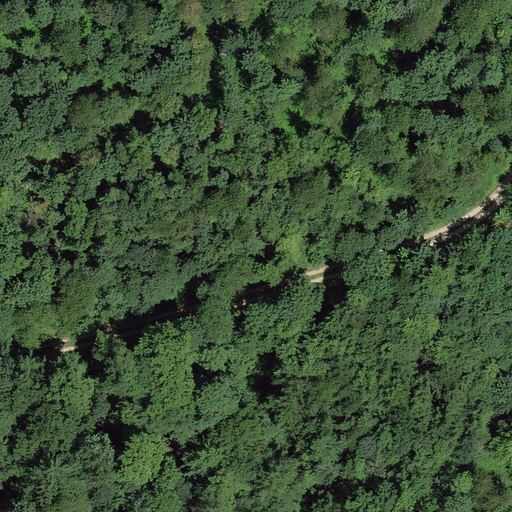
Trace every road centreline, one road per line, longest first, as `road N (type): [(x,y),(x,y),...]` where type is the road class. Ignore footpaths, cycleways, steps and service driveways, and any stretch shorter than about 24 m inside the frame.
road 1 (track): [(0,358),(346,269),(437,235),(483,209),(511,178)]
road 2 (track): [(155,0),(201,3),(224,36),(217,66),(182,109),(115,144),(0,184)]
